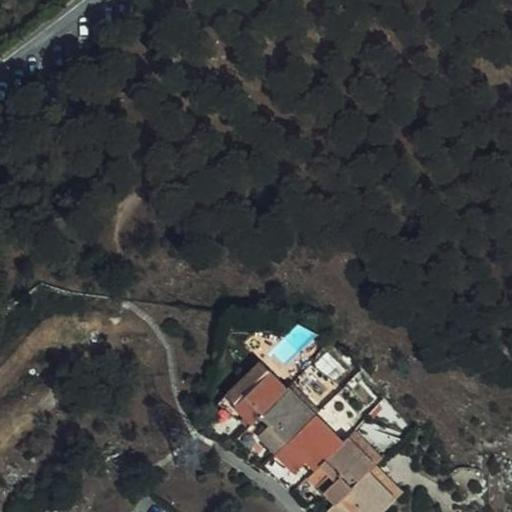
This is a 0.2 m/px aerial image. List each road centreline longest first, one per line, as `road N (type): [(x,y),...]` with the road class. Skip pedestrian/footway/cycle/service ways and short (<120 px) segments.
road 1 (residential): [(0,75),(98,0)]
road 2 (unknown): [(196,430),(217,459),(286,511)]
